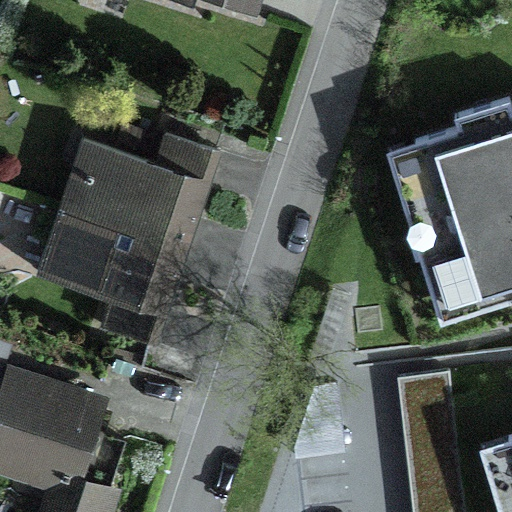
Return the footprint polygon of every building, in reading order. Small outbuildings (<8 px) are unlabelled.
[(227,0),(255,9),(258,0),(227,0)] [(511,105),(509,96),(454,113),(458,124),(415,138),(469,310),(511,296),(511,105)] [(188,245),(220,150),(166,132),(156,161),(106,144),(97,171),(85,167),(72,207),(188,245)] [(157,342),(188,245),(72,207),(58,247),(70,251),(61,277),(112,294),(102,324),(157,342)] [(98,511),(124,437),(95,427),(103,404),(10,374),(0,405),(0,457),(67,479),(55,511),(98,511)]
